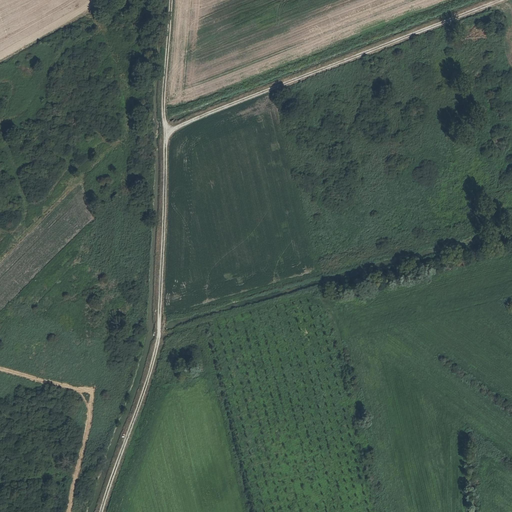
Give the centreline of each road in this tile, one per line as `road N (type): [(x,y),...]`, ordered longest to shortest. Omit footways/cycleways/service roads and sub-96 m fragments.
road 1 (track): [(99,511),(157,334),(165,132)]
road 2 (track): [(165,132),(507,0)]
road 3 (track): [(165,132),(169,0)]
